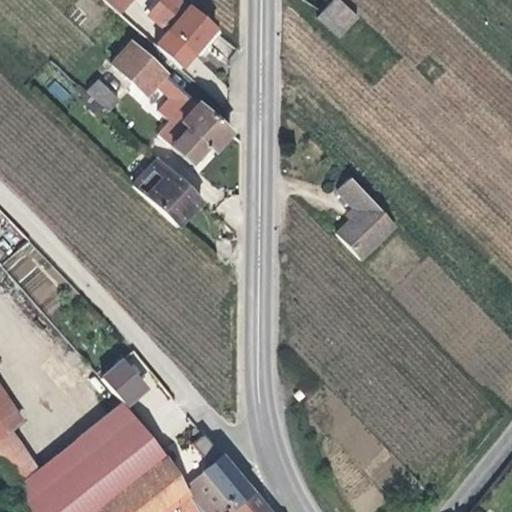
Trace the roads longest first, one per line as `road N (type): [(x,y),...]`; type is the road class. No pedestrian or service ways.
road 1 (secondary): [(273,461),(260,407),(265,0)]
road 2 (unclassified): [(273,461),(253,461),(225,437),(0,186)]
